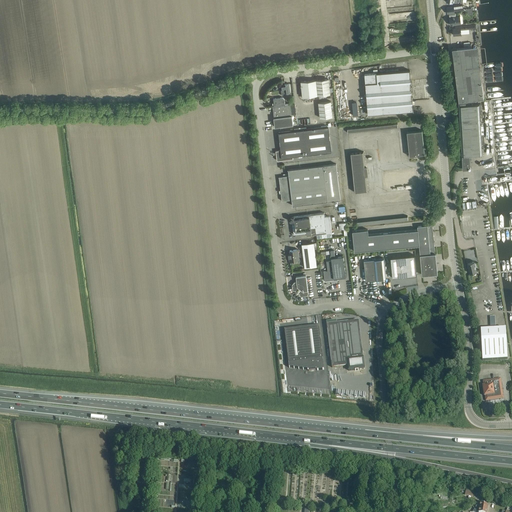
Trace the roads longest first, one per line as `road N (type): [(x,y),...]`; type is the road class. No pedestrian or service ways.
road 1 (motorway): [(364,433),(0,393)]
road 2 (unclassified): [(383,316),(348,304),(284,303),(255,94),(260,78)]
road 3 (motorway): [(0,404),(302,438)]
road 4 (unclassified): [(0,112),(149,110),(260,78)]
road 5 (unclassified): [(458,284),(434,51)]
road 6 (motorway): [(302,438),(511,481)]
road 7 (motorway): [(302,438),(511,460)]
road 8 (unclassified): [(396,511),(378,337),(383,316)]
road 9 (unclassified): [(260,78),(434,51)]
road 10 (unclassified): [(511,424),(480,422),(468,411),(471,354),(458,284)]
road 11 (motorway): [(511,448),(364,433)]
road 12 (motorway): [(511,438),(364,433)]
